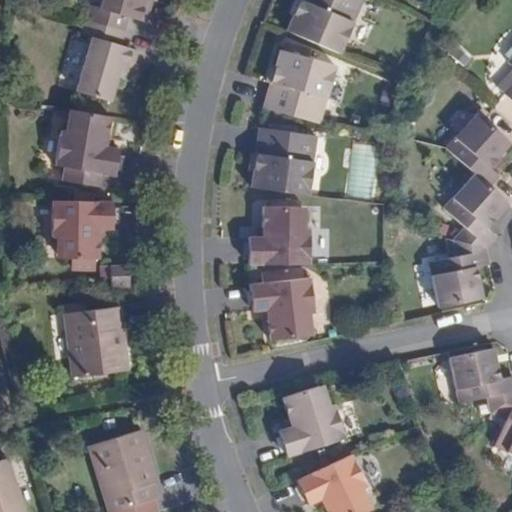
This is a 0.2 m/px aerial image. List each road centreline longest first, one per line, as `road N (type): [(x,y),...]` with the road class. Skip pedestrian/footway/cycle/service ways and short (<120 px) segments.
road 1 (residential): [(204,386),(185,255),(187,198),(209,65),(233,0)]
road 2 (residential): [(511,313),(204,386)]
road 3 (residential): [(242,511),(204,386)]
